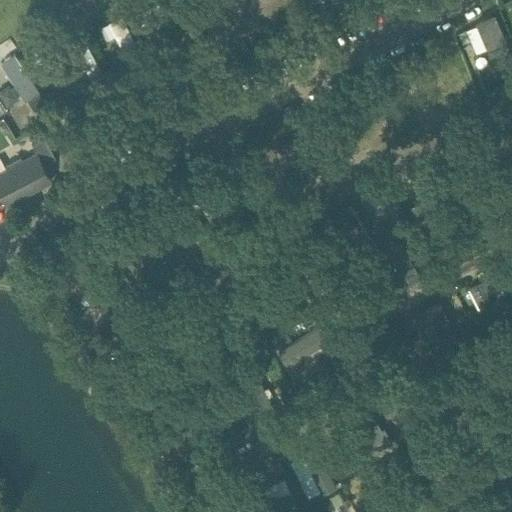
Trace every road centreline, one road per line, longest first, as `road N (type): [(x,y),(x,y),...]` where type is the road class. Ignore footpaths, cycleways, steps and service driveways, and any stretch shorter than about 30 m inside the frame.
road 1 (unclassified): [(0,243),(467,0)]
road 2 (unknown): [(451,511),(212,131)]
